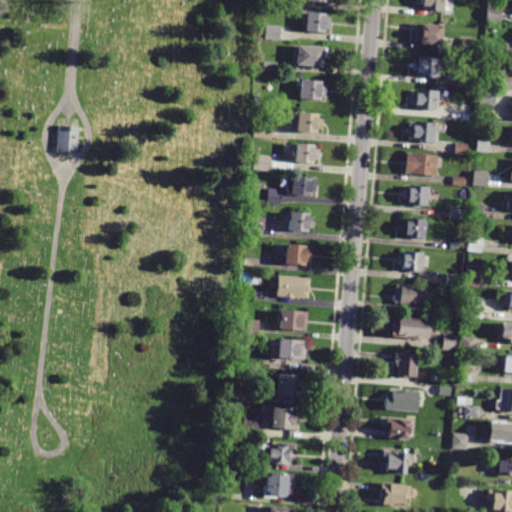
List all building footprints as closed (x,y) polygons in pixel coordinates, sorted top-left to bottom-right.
[(444,0),(443,11),(422,9),(422,6),(419,6),(419,0),(444,0)] [(501,21),(501,23),(486,21),(487,8),(502,9),(501,21)] [(324,33),(304,32),(305,24),(303,24),(304,14),(306,14),(306,12),(325,14),(325,18),(330,18),(329,29),(324,29),(324,33)] [(441,44),(415,42),(416,22),(442,24),(441,44)] [(280,40),(279,41),(265,39),(266,25),(281,26),(280,40)] [(462,39),(477,40),(475,54),(461,53),(462,39)] [(322,68),(295,66),(296,58),(294,57),(294,50),(296,50),(296,47),(323,48),(323,49),(327,49),(326,59),(323,59),(322,68)] [(437,77),(417,75),(417,71),(413,70),(414,60),(419,60),(419,56),(439,57),(437,77)] [(277,70),(277,72),(263,71),(264,61),(277,62),(277,70)] [(511,88),(501,88),(501,76),(511,76),(511,88)] [(461,79),(474,80),(473,90),(460,88),(461,79)] [(320,101),(299,100),(300,81),(321,82),(321,86),(326,86),(325,97),(321,97),(320,101)] [(435,110),(415,109),(415,104),(410,103),(410,93),(416,94),(416,89),(436,91),(435,110)] [(494,90),(495,90),(494,106),(479,104),(480,89),(494,90)] [(318,112),(317,116),(322,116),(322,127),(317,126),(317,132),(296,131),(296,121),(294,121),(294,114),(297,114),(297,111),(318,112)] [(432,142),(407,140),(407,136),(405,136),(406,124),(408,125),(408,121),(433,123),(432,142)] [(58,124),(56,150),(76,152),(78,125),(58,124)] [(272,139),(259,138),(260,125),(273,126),(272,139)] [(488,152),(488,153),(475,152),(476,139),(489,140),(488,152)] [(457,144),(468,145),(467,155),(454,154),(455,143),(457,144)] [(294,146),(295,144),(314,145),(314,149),(319,149),(318,160),(314,160),(314,164),(293,162),(294,153),(292,153),(293,146),(294,146)] [(435,175),(404,172),(406,151),(436,154),(435,175)] [(269,169),(269,171),(253,170),(254,155),(270,156),(269,169)] [(487,186),(487,187),(472,186),(473,171),(488,172),(487,186)] [(292,176),(312,178),(311,182),(316,183),(315,193),(311,192),(310,196),(290,194),(292,176)] [(453,178),(453,176),(466,177),(465,187),(452,186),(453,178)] [(268,191),(268,198),(255,197),(256,189),(257,189),(257,183),(268,184),(267,190),(268,190),(268,191)] [(408,206),(409,199),(403,199),(404,189),(409,189),(410,187),(427,188),(426,207),(408,206)] [(280,204),(281,188),(267,188),(266,203),(280,204)] [(483,218),(483,219),(470,218),(471,204),(484,205),(483,218)] [(449,211),(449,209),(464,210),(464,220),(448,218),(449,211)] [(307,232),(287,230),(288,220),(285,220),(286,213),(288,213),(288,211),(309,213),(308,217),(312,217),(311,227),(308,227),(307,232)] [(423,239),(404,237),(404,234),(399,233),(400,222),(405,223),(405,218),(425,220),(423,239)] [(262,237),(246,236),(247,224),(263,226),(262,237)] [(481,252),(481,253),(467,251),(468,237),(482,238),(481,252)] [(284,264),(285,244),(307,246),(307,249),(311,250),(310,262),(306,261),(306,266),(284,264)] [(421,271),(401,270),(402,266),(396,265),(397,255),(403,255),(403,251),(422,253),(421,271)] [(261,266),(260,267),(248,266),(249,252),(262,253),(261,266)] [(478,285),(478,287),(465,286),(467,265),(480,266),(478,285)] [(447,275),(448,274),(462,275),(461,286),(447,285),(447,275)] [(276,290),(277,275),(309,278),(307,298),(275,296),(276,290)] [(393,304),(395,284),(427,286),(425,306),(393,304)] [(503,291),(511,291),(511,310),(507,310),(507,303),(502,303),(503,291)] [(482,319),(481,320),(461,318),(462,311),(464,311),(465,297),(481,299),(480,313),(482,313),(482,319)] [(446,309),(447,306),(458,307),(457,317),(446,316),(446,309)] [(278,329),(279,321),(278,321),(278,313),(280,313),(280,309),(307,312),(305,331),(278,329)] [(427,336),(427,338),(390,336),(391,322),(396,322),(397,316),(428,318),(427,336)] [(258,336),(245,335),(246,319),(259,320),(258,336)] [(511,341),(509,341),(509,338),(499,337),(500,322),(511,322),(511,341)] [(455,351),(442,349),(443,334),(456,336),(455,351)] [(474,350),(461,350),(462,337),(475,338),(474,350)] [(277,357),(279,338),(304,340),(303,359),(277,357)] [(395,353),(417,355),(415,377),(397,376),(398,367),(396,367),(397,363),(394,362),(395,353)] [(511,373),(502,373),(503,362),(500,362),(501,355),(511,355),(511,373)] [(472,383),(458,383),(459,371),(472,372),(472,383)] [(276,374),(299,375),(297,397),(275,396),(276,374)] [(438,387),(439,386),(451,387),(450,396),(438,395),(438,387)] [(417,412),(383,410),(384,397),(390,397),(391,389),(418,390),(417,412)] [(511,411),(498,411),(498,408),(495,408),(495,400),(499,400),(499,389),(511,389),(511,411)] [(243,400),(230,398),(230,391),(244,393),(243,400)] [(478,415),(478,418),(463,416),(464,406),(479,408),(478,415)] [(271,428),(272,407),(298,409),(296,430),(271,428)] [(408,439),(387,438),(388,426),(385,426),(386,417),(410,418),(408,439)] [(487,442),(489,419),(504,420),(504,422),(511,422),(511,442),(509,442),(509,443),(487,442)] [(256,435),(256,436),(241,435),(242,420),(257,422),(256,435)] [(465,450),(451,448),(452,433),(467,434),(465,450)] [(289,465),(266,463),(266,461),(259,460),(259,451),(267,452),(267,445),(290,446),(289,465)] [(406,474),(394,473),(395,471),(384,470),(385,460),(381,460),(382,450),(408,452),(406,474)] [(494,456),(511,457),(511,476),(508,476),(508,477),(496,476),(496,467),(493,467),(494,456)] [(254,469),(240,468),(241,457),(255,459),(254,469)] [(229,476),(221,476),(222,468),(230,469),(230,470),(231,470),(231,474),(229,474),(229,476)] [(266,472),(292,474),(291,497),(264,495),(266,472)] [(381,483),(406,484),(405,508),(380,507),(381,483)] [(511,490),(511,511),(490,511),(490,501),(487,501),(487,489),(511,490)]
